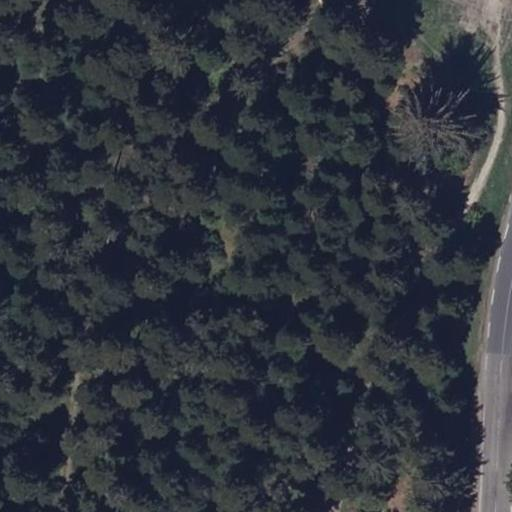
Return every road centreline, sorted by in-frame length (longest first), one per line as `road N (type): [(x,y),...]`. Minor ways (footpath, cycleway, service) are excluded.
road 1 (track): [(497,0),(505,127),(372,511)]
road 2 (secondary): [(511,342),(499,511)]
